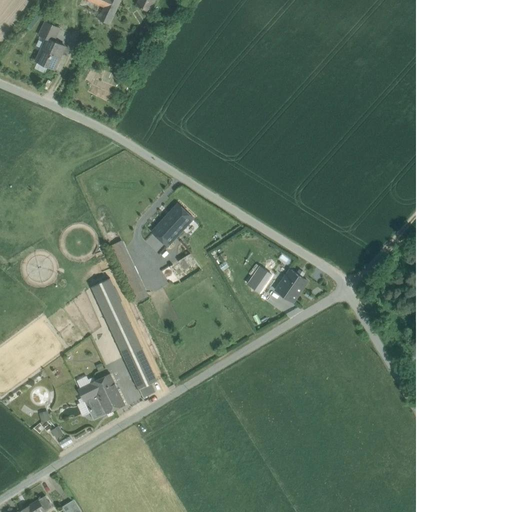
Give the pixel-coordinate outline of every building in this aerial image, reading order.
[(107,0),(104,7),(98,19),(110,25),(121,0),(107,0)] [(138,0),(136,6),(150,12),(155,0),(138,0)] [(59,28),(46,22),(43,29),(56,35),(59,28)] [(56,35),(43,29),(40,35),(48,39),(37,62),(54,69),(65,46),(53,41),(56,35)] [(178,204),(164,218),(180,233),(194,219),(178,204)] [(180,233),(164,218),(152,231),(168,246),(180,233)] [(126,253),(124,255),(117,240),(104,247),(130,301),(145,293),(143,290),(145,289),(138,275),(131,257),(129,258),(126,253)] [(205,266),(195,251),(190,253),(200,269),(205,266)] [(190,253),(163,271),(173,287),(200,269),(190,253)] [(260,268),(249,284),(260,291),(271,275),(260,268)] [(307,282),(288,268),(281,278),(291,285),(292,286),(300,291),(307,282)] [(157,381),(110,278),(92,287),(139,389),(152,384),(157,381)] [(291,285),(281,278),(274,288),(284,296),(291,285)] [(292,286),(291,285),(284,296),(293,302),(300,291),(292,286)] [(110,374),(90,384),(97,395),(98,398),(117,389),(110,374)] [(90,384),(78,390),(84,402),(97,395),(90,384)] [(152,384),(139,389),(143,398),(156,391),(152,384)] [(117,389),(98,398),(102,405),(106,414),(125,405),(117,389)] [(84,402),(89,411),(102,405),(98,398),(97,395),(84,402)] [(102,405),(89,411),(93,420),(106,414),(102,405)] [(39,412),(41,421),(50,419),(47,410),(39,412)] [(58,425),(51,429),(56,437),(63,433),(58,425)] [(46,496),(38,500),(45,511),(52,506),(46,496)] [(81,511),(74,499),(62,507),(65,511),(81,511)] [(38,500),(19,511),(43,511),(45,511),(38,500)]
